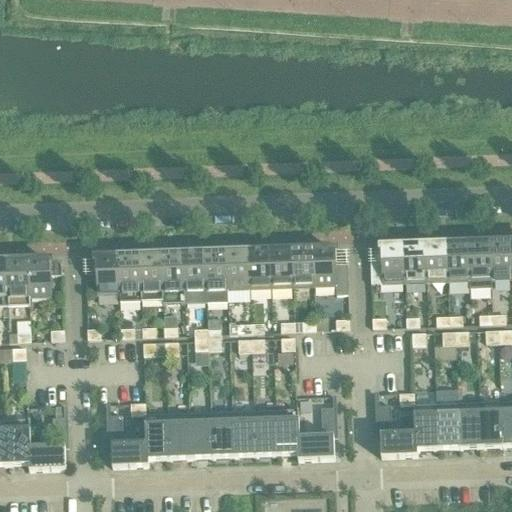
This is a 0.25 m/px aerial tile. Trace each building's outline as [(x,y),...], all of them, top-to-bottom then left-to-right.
[(511,282),(511,271),(511,247),(489,248),(491,284),(511,282)] [(469,284),(468,248),(446,249),(448,285),(469,284)] [(491,284),(489,248),(468,248),(469,284),(470,292),(491,292),(491,284)] [(448,285),(446,249),(425,250),(426,286),(448,285)] [(426,286),(425,250),(403,251),(405,287),(426,286)] [(405,287),(403,251),(377,252),(375,252),(373,253),(371,255),(370,257),(370,260),(371,288),(405,287)] [(336,289),(337,299),(348,299),(347,260),(347,258),(345,256),(344,255),(342,254),(339,253),(313,254),(314,290),(336,289)] [(314,290),(313,254),(291,255),(293,291),(314,290)] [(293,291),(291,255),(270,256),(271,292),(293,291)] [(249,293),(271,292),(270,256),(248,257),(249,293)] [(249,293),(248,257),(226,258),(227,294),(249,293)] [(206,306),(205,258),(183,259),(185,307),(206,306)] [(227,294),(226,258),(205,258),(206,306),(228,306),(227,294)] [(185,307),(183,259),(161,260),(163,308),(185,307)] [(163,308),(161,260),(140,261),(141,297),(141,305),(162,304),(162,308),(163,308)] [(141,297),(140,261),(118,262),(120,298),(141,297)] [(120,298),(118,262),(92,263),(90,263),(88,264),(86,266),(85,268),(85,270),(85,278),(96,278),(97,299),(120,298)] [(52,300),(51,280),(62,279),(62,271),(61,269),(60,267),(59,265),(57,264),(54,264),(28,265),(30,309),(30,301),(52,300)] [(30,309),(28,265),(6,266),(8,310),(30,309)] [(0,310),(8,310),(6,266),(0,266),(0,310)] [(493,329),(492,319),(479,319),(480,329),(493,329)] [(506,328),(505,319),(492,319),(493,329),(506,328)] [(463,330),(462,320),(449,321),(450,330),(463,330)] [(450,330),(449,321),(436,321),(437,331),(450,330)] [(386,333),(386,322),(372,323),(373,333),(386,333)] [(419,332),(419,322),(406,322),(406,332),(419,332)] [(350,334),(349,323),(336,324),(336,335),(350,334)] [(295,336),(294,326),(281,327),(281,337),(295,336)] [(316,335),(316,326),(302,326),(303,336),(316,335)] [(251,338),(251,328),(238,329),(238,338),(251,338)] [(251,338),(264,337),(264,328),(251,328),(251,338)] [(178,341),(177,331),(164,331),(164,341),(178,341)] [(156,341),(156,332),(143,332),(143,342),(156,341)] [(101,344),(101,333),(87,334),(88,344),(101,344)] [(135,342),(134,333),(121,333),(121,343),(135,342)] [(208,343),(208,333),(195,334),(195,343),(208,343)] [(221,342),(220,333),(208,333),(208,343),(221,342)] [(65,345),(64,334),(51,335),(52,345),(65,345)] [(511,347),(511,334),(498,335),(499,348),(511,347)] [(499,348),(498,335),(485,335),(486,348),(499,348)] [(31,346),(31,336),(18,337),(18,347),(31,346)] [(456,349),(455,336),(442,337),(443,350),(456,349)] [(469,349),(468,336),(455,336),(456,349),(469,349)] [(426,350),(425,337),(412,338),(412,351),(426,350)] [(221,355),(221,345),(221,342),(208,343),(208,356),(221,355)] [(295,355),(295,342),(281,343),(282,356),(295,355)] [(208,356),(208,343),(195,343),(195,356),(208,356)] [(265,357),(264,343),(251,344),(252,357),(265,357)] [(252,357),(251,344),(238,344),(239,358),(252,357)] [(157,361),(157,347),(143,348),(144,361),(157,361)] [(179,360),(178,347),(165,347),(165,360),(179,360)] [(26,366),(26,352),(13,353),(13,366),(26,366)] [(415,409),(414,397),(399,398),(400,410),(414,410),(414,409),(415,409)] [(511,451),(511,405),(501,406),(503,452),(511,451)] [(481,452),(479,406),(458,407),(459,453),(481,452)] [(503,452),(501,406),(479,406),(481,452),(503,452)] [(146,419),(145,407),(131,408),(131,420),(145,420),(145,419),(146,419)] [(459,453),(458,407),(436,408),(438,454),(459,453)] [(438,454),(436,408),(415,409),(414,409),(414,410),(414,437),(416,437),(416,455),(417,455),(438,454)] [(416,437),(414,437),(392,438),(391,410),(376,410),(377,440),(380,440),(381,462),(418,461),(417,455),(416,455),(416,437)] [(335,464),(334,442),(337,442),(336,412),(321,413),(322,441),(300,442),(298,442),(299,459),(298,459),(298,465),(335,464)] [(300,442),(298,413),(297,413),(276,414),(277,460),(298,459),(299,459),(298,442),(300,442)] [(277,460),(276,414),(254,415),(256,461),(277,460)] [(256,461),(254,415),(232,416),(234,462),(256,461)] [(234,462),(232,416),(211,417),(212,463),(234,462)] [(191,464),(189,417),(167,418),(169,464),(191,464)] [(212,463),(211,417),(189,417),(191,464),(212,463)] [(169,464),(167,418),(146,419),(145,419),(145,420),(146,447),(147,447),(148,465),(149,465),(149,471),(149,465),(169,464)] [(147,447),(146,447),(123,448),(122,420),(107,421),(108,450),(112,450),(112,472),(149,471),(149,465),(148,465),(147,447)] [(66,474),(65,452),(68,452),(67,422),(53,423),(53,451),(31,452),(30,452),(30,470),(29,470),(30,476),(66,474)] [(31,452),(30,423),(7,424),(9,470),(29,470),(29,476),(30,476),(29,470),(30,470),(30,452),(31,452)] [(0,470),(9,470),(7,424),(0,424),(0,470)]
